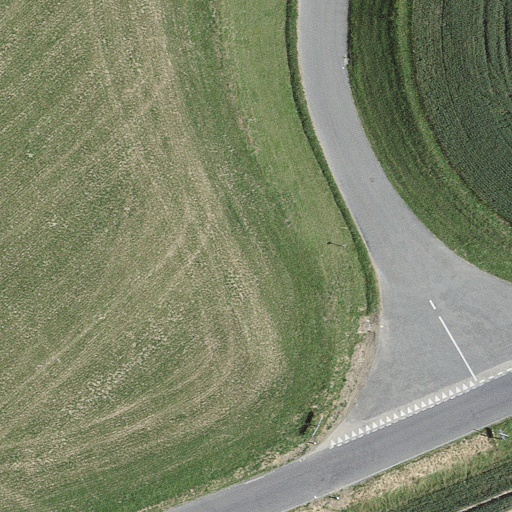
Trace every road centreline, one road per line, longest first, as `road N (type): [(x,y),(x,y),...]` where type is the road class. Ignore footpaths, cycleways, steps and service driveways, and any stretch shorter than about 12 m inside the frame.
road 1 (unclassified): [(326,0),(315,67),(344,162),(485,419)]
road 2 (tertiary): [(485,419),(224,511)]
